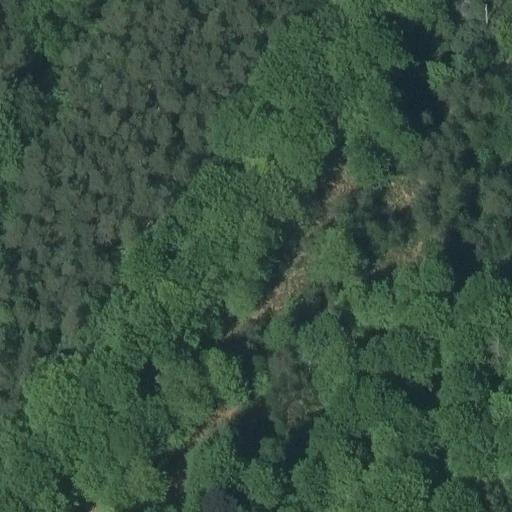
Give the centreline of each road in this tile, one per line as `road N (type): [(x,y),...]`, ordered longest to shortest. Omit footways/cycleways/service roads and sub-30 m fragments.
road 1 (unclassified): [(7,511),(394,0)]
road 2 (track): [(56,0),(0,180)]
